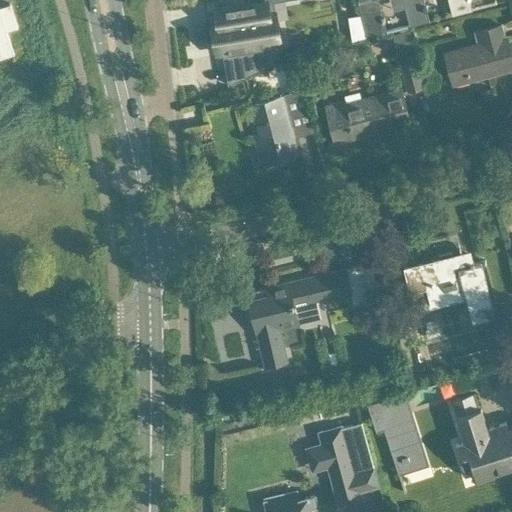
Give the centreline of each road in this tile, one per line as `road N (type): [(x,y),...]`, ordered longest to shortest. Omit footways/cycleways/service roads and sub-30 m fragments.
road 1 (residential): [(146,250),(511,164)]
road 2 (secondary): [(149,511),(150,315)]
road 3 (unclassified): [(0,409),(95,328),(150,315)]
road 4 (unclassified): [(138,110),(165,87),(153,0)]
